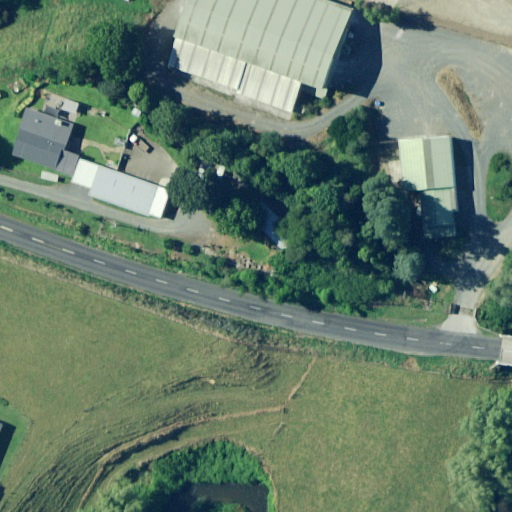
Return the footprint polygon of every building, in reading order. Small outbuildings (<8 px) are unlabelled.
[(344,25),(280,0),(191,0),(172,49),(313,104),(344,25)] [(356,0),(402,11),(404,0),(356,0)] [(70,134),(23,118),(8,160),(54,176),(70,134)] [(454,229),(446,141),(396,145),(400,195),(417,193),(421,232),(454,229)] [(155,199),(92,175),(80,203),(144,228),(155,199)] [(262,210),(246,224),(284,269),(301,254),(262,210)]
